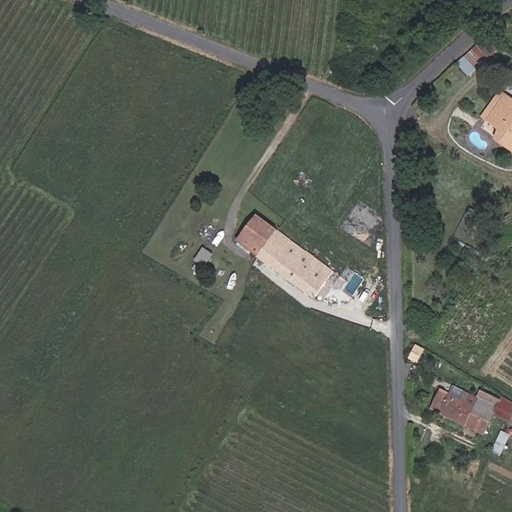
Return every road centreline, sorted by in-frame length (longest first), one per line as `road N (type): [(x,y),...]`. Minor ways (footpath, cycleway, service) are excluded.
road 1 (unclassified): [(402,511),(389,103)]
road 2 (unclassified): [(389,103),(107,0)]
road 3 (unclassified): [(503,0),(389,103)]
road 4 (unknown): [(247,182),(309,74)]
